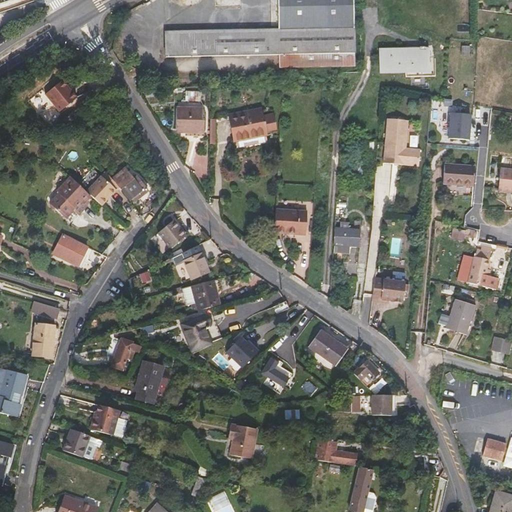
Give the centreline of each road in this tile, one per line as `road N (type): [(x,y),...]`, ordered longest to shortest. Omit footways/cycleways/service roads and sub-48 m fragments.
road 1 (residential): [(122,86),(228,240),(389,352),(431,416),(464,511)]
road 2 (residential): [(19,511),(70,328),(158,205)]
